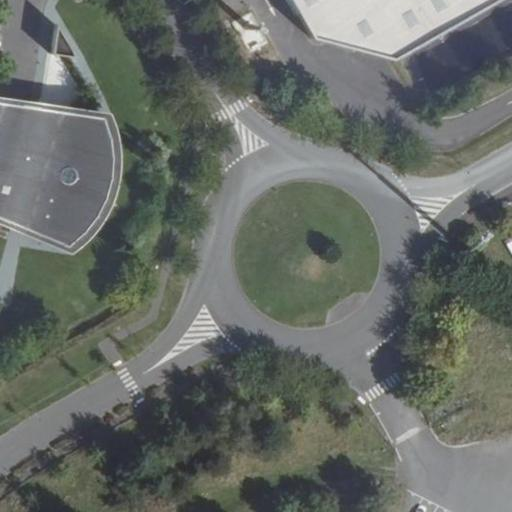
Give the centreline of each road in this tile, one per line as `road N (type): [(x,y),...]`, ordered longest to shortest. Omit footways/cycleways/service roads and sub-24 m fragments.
road 1 (tertiary): [(0,456),(237,317)]
road 2 (tertiary): [(237,317),(293,348),(356,335),(396,286),(395,223)]
road 3 (tertiary): [(262,172),(165,0)]
road 4 (tertiary): [(262,172),(223,212),(214,239),(221,294),(237,317)]
road 5 (tertiary): [(395,223),(355,174),(293,162),(262,172)]
road 6 (unclassified): [(395,223),(511,164)]
